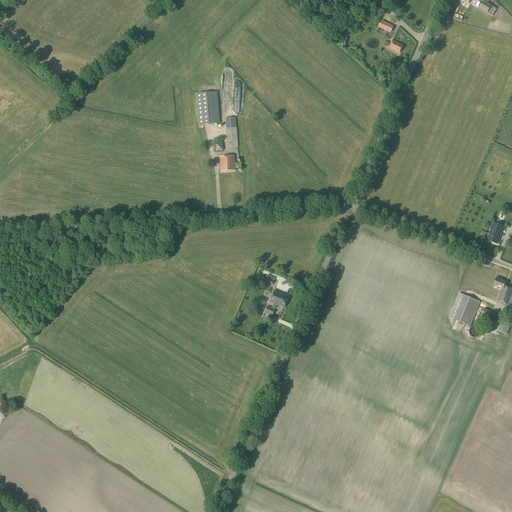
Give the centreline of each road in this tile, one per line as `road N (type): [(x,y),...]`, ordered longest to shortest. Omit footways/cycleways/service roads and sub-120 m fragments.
road 1 (unclassified): [(0,234),(351,206)]
road 2 (unclassified): [(216,511),(351,206)]
road 3 (unclassified): [(351,206),(440,0)]
road 4 (unclassified): [(511,268),(351,206)]
